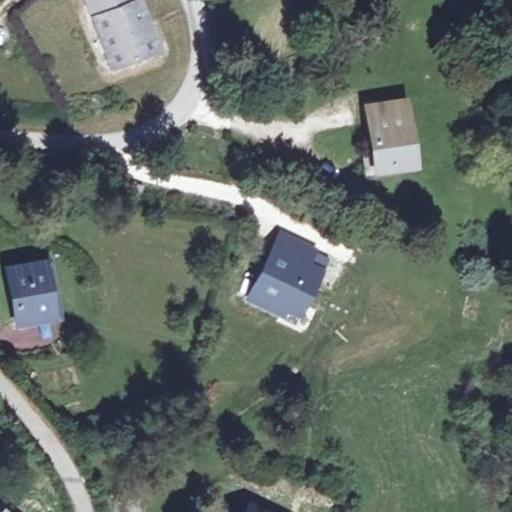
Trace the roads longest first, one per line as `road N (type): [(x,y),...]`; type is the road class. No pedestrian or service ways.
road 1 (residential): [(0,138),(80,144),(150,136),(194,88),(202,22),(191,0)]
road 2 (residential): [(83,511),(58,455),(0,379)]
